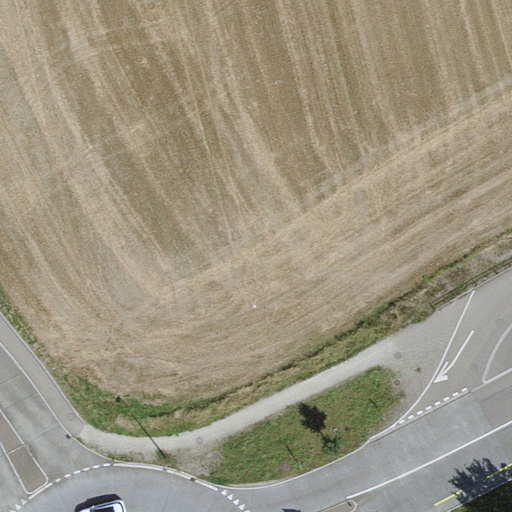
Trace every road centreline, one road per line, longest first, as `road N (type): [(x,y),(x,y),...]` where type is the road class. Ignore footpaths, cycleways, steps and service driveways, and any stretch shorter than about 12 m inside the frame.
road 1 (primary): [(411,473),(247,510),(199,509)]
road 2 (primary): [(199,509),(158,493),(121,491),(64,511)]
